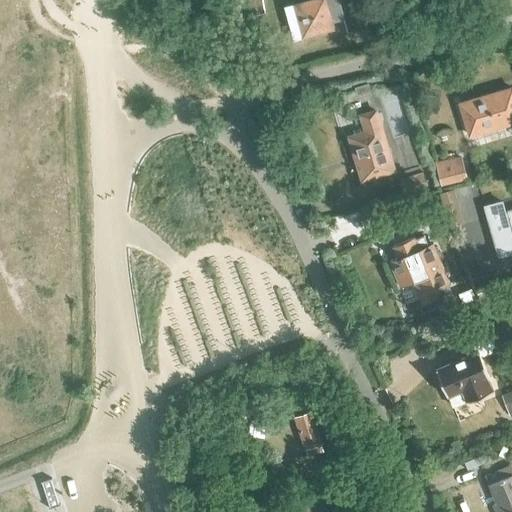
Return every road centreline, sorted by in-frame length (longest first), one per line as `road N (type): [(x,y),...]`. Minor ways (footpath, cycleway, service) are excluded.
road 1 (residential): [(427,511),(299,235),(239,142),(239,100),(511,31)]
road 2 (residential): [(0,488),(135,435)]
